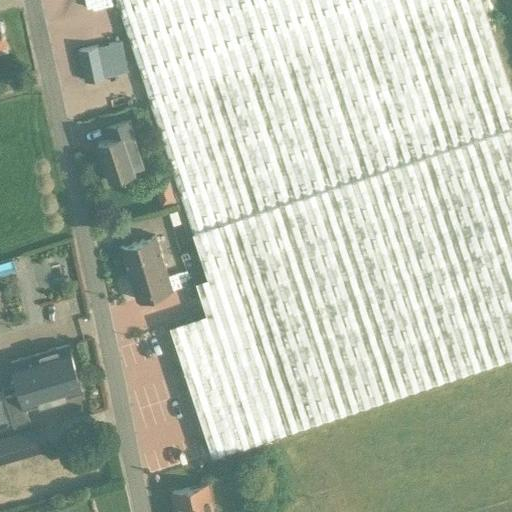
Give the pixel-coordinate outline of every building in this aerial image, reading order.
[(116,0),(205,276),(195,279),(202,304),(205,311),(169,323),(182,363),(199,420),(208,451),(274,429),(420,384),(511,355),(511,130),(510,125),(511,124),(511,92),(482,0),(116,0)] [(102,75),(127,70),(121,40),(96,45),(77,50),(84,80),(102,75)] [(96,142),(108,178),(132,170),(124,147),(135,144),(127,119),(105,126),(108,137),(96,142)] [(119,245),(134,299),(169,289),(153,235),(119,245)] [(10,361),(17,383),(74,366),(68,343),(10,361)] [(74,366),(17,383),(19,391),(4,396),(8,411),(12,425),(29,420),(25,406),(81,389),(74,366)] [(39,426),(0,437),(0,460),(46,448),(39,426)] [(171,490),(175,511),(212,511),(207,483),(171,490)]
